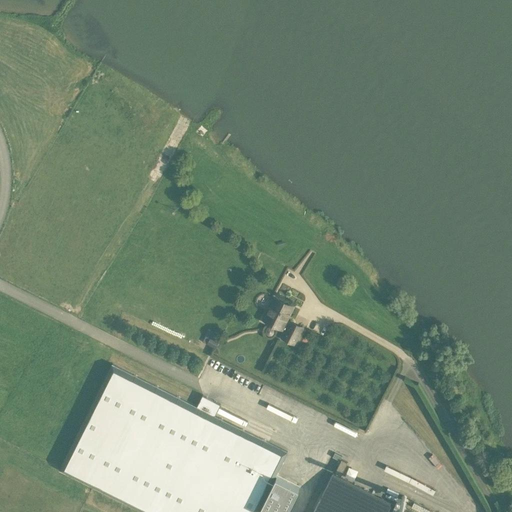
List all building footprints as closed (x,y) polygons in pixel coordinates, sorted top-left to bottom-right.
[(294,305),(273,295),(260,320),(281,330),(282,328),(283,328),(279,337),(295,345),(304,327),(288,319),(288,321),(286,320),(292,310),(294,305)] [(218,341),(210,336),(206,343),(214,348),(218,341)] [(202,393),(196,404),(113,362),(59,466),(149,511),(255,511),(287,449),(215,413),(221,403),(202,393)] [(333,456),(340,460),(342,456),(335,452),(333,456)] [(339,466),(336,473),(342,476),(348,464),(342,461),(342,462),(339,461),(337,465),(339,466)] [(411,511),(333,472),(312,511),(411,511)] [(274,474),(257,509),(262,511),(268,511),(269,510),(274,511),(287,511),(300,487),(274,474)]
